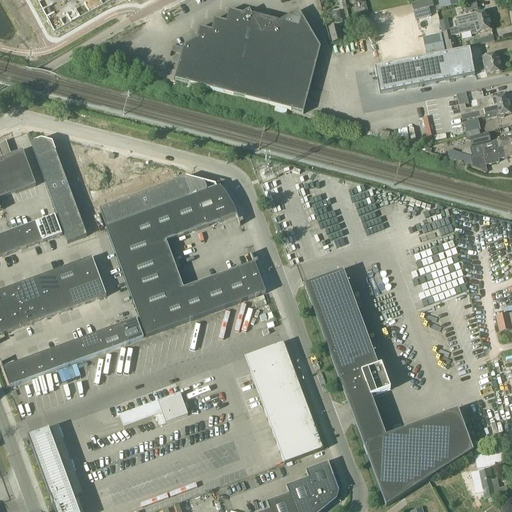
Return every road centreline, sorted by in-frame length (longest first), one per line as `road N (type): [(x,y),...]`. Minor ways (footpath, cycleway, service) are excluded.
road 1 (unclassified): [(355,511),(355,481),(237,177),(34,119),(0,122)]
road 2 (unclassified): [(0,277),(94,242),(119,310),(0,355)]
